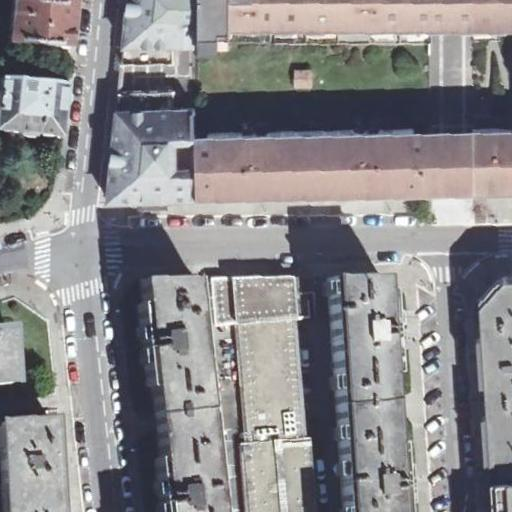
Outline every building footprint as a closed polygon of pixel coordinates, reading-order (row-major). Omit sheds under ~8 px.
[(12,44),(69,49),(73,0),(10,0),(11,2),(16,3),(12,44)] [(128,0),(123,63),(174,62),(174,44),(198,43),(198,34),(198,19),(198,0),(128,0)] [(432,18),(432,0),(198,0),(198,19),(198,34),(219,34),(219,25),(229,25),(229,28),(402,28),(402,18),(432,18)] [(447,19),(474,19),(473,0),(432,0),(432,18),(447,19)] [(511,0),(473,0),(474,19),(499,20),(499,26),(511,26),(511,127),(473,128),(474,192),(511,191),(511,0)] [(0,130),(59,136),(65,84),(0,78),(0,130)] [(174,90),(120,91),(108,200),(197,198),(195,133),(195,108),(174,108),(174,90)] [(433,128),(195,133),(197,198),(433,192),(433,128)] [(448,128),(433,128),(433,192),(449,192),(474,192),(473,128),(448,128)] [(511,276),(503,276),(480,302),(483,344),(487,414),(491,477),(511,475),(511,276)] [(344,511),(404,511),(403,499),(399,444),(394,444),(390,387),(389,374),(394,373),(389,290),(384,290),(383,277),(356,278),(327,278),(344,511)] [(319,511),(312,438),(306,438),(296,319),(316,317),(311,278),(288,278),(243,279),(226,279),(211,279),(216,325),(235,324),(246,443),(241,444),(246,511),(319,511)] [(219,511),(194,279),(163,279),(146,279),(140,279),(143,304),(137,304),(147,388),(152,387),(153,395),(160,459),(155,459),(156,474),(160,511),(219,511)] [(0,378),(12,378),(9,328),(0,328),(0,378)] [(56,511),(55,469),(58,468),(58,462),(57,456),(53,456),(51,420),(2,422),(3,446),(0,446),(3,511),(56,511)] [(511,511),(511,475),(491,477),(493,511),(511,511)]
